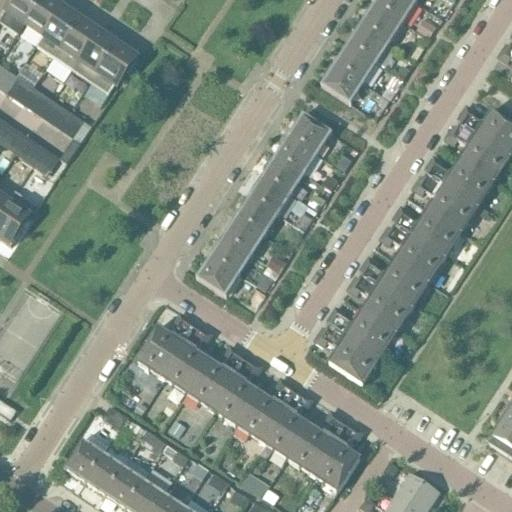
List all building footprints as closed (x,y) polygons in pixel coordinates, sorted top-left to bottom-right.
[(25,29),(44,0),(17,0),(6,16),(7,16),(0,26),(18,39),(25,29)] [(45,0),(44,0),(25,29),(42,41),(43,41),(63,12),(45,0)] [(415,7),(404,0),(380,0),(375,9),(402,27),(415,7)] [(402,27),(375,9),(362,29),(389,47),(402,27)] [(54,63),(81,24),(63,12),(43,41),(42,41),(35,51),(54,63)] [(72,75),(98,36),(81,24),(54,63),(72,75)] [(389,47),(362,29),(349,49),(376,67),(389,47)] [(90,88),(116,49),(98,36),(72,75),(90,88)] [(511,40),(511,43),(511,49),(511,52),(507,49),(498,62),(508,68),(510,64),(511,64),(511,82),(511,83),(511,84),(511,40)] [(410,45),(403,56),(411,61),(418,50),(410,45)] [(116,49),(90,88),(108,100),(115,90),(125,76),(128,78),(138,63),(116,49)] [(376,67),(349,49),(336,70),(363,87),(376,67)] [(363,87),(336,70),(323,89),(322,89),(321,90),(350,109),(351,108),(350,107),(363,87)] [(395,80),(403,85),(409,75),(402,70),(395,80)] [(0,92),(6,96),(13,85),(6,80),(0,88),(0,92)] [(393,81),(382,99),(389,104),(390,105),(402,87),(393,81)] [(13,85),(6,96),(13,101),(20,89),(13,85)] [(41,120),(49,109),(42,104),(34,115),(41,120)] [(49,109),(41,120),(48,125),(56,114),(49,109)] [(460,165),(493,187),(511,158),(511,127),(491,114),(491,115),(492,116),(484,129),(473,122),(476,118),(466,111),(458,124),(462,127),(458,134),(454,131),(445,144),(455,150),(458,146),(468,153),(460,165)] [(330,140),(331,139),(302,120),(301,121),(302,122),(289,141),(316,159),(329,139),(330,140)] [(18,154),(26,143),(19,138),(11,149),(18,154)] [(276,162),(303,179),(316,159),(289,141),(276,162)] [(26,143),(18,154),(25,159),(33,148),(26,143)] [(66,154),(74,159),(80,149),(73,144),(66,154)] [(74,159),(66,154),(60,164),(67,169),(74,159)] [(345,175),(352,164),(340,157),(333,168),(345,175)] [(263,182),(290,199),(303,179),(276,162),(263,182)] [(493,187),(460,165),(451,179),(440,172),(443,168),(434,162),(425,175),(429,177),(425,184),(421,181),(413,194),(422,200),(425,196),(436,203),(427,216),(461,238),(493,187)] [(321,190),(331,196),(338,185),(328,178),(321,190)] [(250,202),(277,219),(290,199),(263,182),(250,202)] [(9,206),(0,219),(0,242),(11,251),(22,235),(18,233),(28,219),(27,219),(34,209),(15,196),(9,206)] [(309,209),(318,215),(325,205),(316,199),(309,209)] [(0,219),(9,206),(0,200),(0,219)] [(237,222),(264,239),(277,219),(250,202),(237,222)] [(461,238),(427,216),(418,230),(408,223),(410,218),(401,212),(393,225),(397,228),(393,234),(389,232),(380,245),(390,251),(392,246),(403,253),(395,267),(428,288),(461,238)] [(303,218),(295,231),(304,236),(312,224),(303,218)] [(224,242),(251,260),(264,239),(237,222),(224,242)] [(211,262),(238,280),(251,260),(224,242),(211,262)] [(273,259),(266,270),(278,278),(285,267),(273,259)] [(197,282),(226,301),(227,300),(226,299),(238,280),(211,262),(199,282),(198,281),(197,282)] [(428,288),(395,267),(386,280),(375,273),(378,269),(369,263),(360,275),(364,278),(360,285),(356,282),(348,295),(357,301),(360,297),(370,304),(362,317),(395,339),(428,288)] [(266,297),(274,284),(264,277),(256,290),(266,297)] [(263,299),(255,293),(248,306),(256,311),(263,299)] [(395,339),(362,317),(353,330),(343,323),(345,319),(336,313),(328,326),(332,328),(328,335),(323,332),(315,345),(324,351),(327,347),(338,354),(330,367),(329,366),(328,367),(364,391),(365,389),(363,388),(395,339)] [(136,368),(137,366),(337,496),(336,497),(338,498),(361,462),(360,461),(359,463),(346,454),(353,444),(357,446),(363,437),(351,429),(348,433),(341,429),(344,424),(331,416),(325,425),(329,428),(322,439),(296,422),(303,411),(307,414),(313,404),(300,396),(298,400),(291,396),(294,392),(281,383),(275,393),(279,395),(272,406),(245,389),(252,378),(257,381),(263,372),(250,363),(247,367),(241,363),(243,359),(231,351),(224,360),(229,363),(222,374),(195,357),(202,346),(206,348),(212,339),(199,331),(197,335),(190,331),(193,327),(180,318),(174,328),(178,330),(171,341),(159,333),(160,332),(158,331),(135,367),(136,368)] [(511,403),(499,423),(511,431),(511,403)] [(139,404),(133,413),(140,417),(146,409),(139,404)] [(27,418),(11,408),(6,416),(22,427),(27,418)] [(128,423),(109,412),(102,423),(121,435),(128,423)] [(511,431),(499,423),(485,445),(511,462),(511,431)] [(176,425),(169,435),(179,442),(186,432),(176,425)] [(137,429),(131,437),(141,444),(147,435),(137,429)] [(157,442),(150,454),(158,459),(165,447),(157,442)] [(86,487),(104,460),(84,447),(85,446),(84,446),(65,475),(66,475),(66,474),(86,487)] [(168,450),(163,457),(173,464),(177,457),(178,457),(168,450)] [(104,460),(86,487),(106,501),(124,474),(130,464),(110,451),(104,460)] [(124,474),(106,501),(123,511),(126,511),(144,487),(150,477),(130,464),(124,474)] [(389,467),(383,477),(391,483),(398,472),(389,467)] [(199,468),(192,479),(202,485),(208,475),(209,475),(199,468)] [(231,470),(227,477),(235,481),(239,474),(231,470)] [(144,487),(126,511),(155,511),(164,500),(171,489),(151,476),(150,477),(144,487)] [(213,479),(208,487),(223,497),(228,488),(213,479)] [(429,511),(438,498),(410,480),(398,498),(419,511),(429,511)] [(260,484),(252,496),(262,502),(268,493),(270,491),(260,484)] [(268,493),(262,502),(273,509),(279,501),(268,493)] [(235,494),(230,502),(242,511),(248,502),(235,494)] [(419,511),(398,498),(389,511),(419,511)] [(181,511),(164,500),(155,511),(181,511)] [(366,502),(359,511),(372,511),(375,508),(366,502)]
